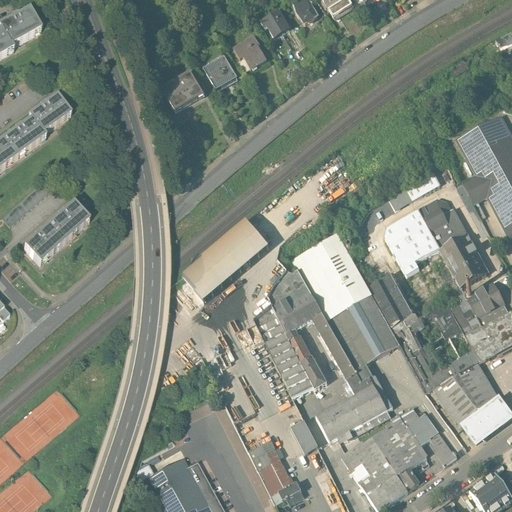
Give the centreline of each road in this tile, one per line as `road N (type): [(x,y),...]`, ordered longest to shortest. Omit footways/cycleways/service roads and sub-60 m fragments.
road 1 (residential): [(460,0),(338,77),(45,331)]
road 2 (secondary): [(126,120),(148,216),(151,277),(136,395),(99,511)]
road 3 (secondary): [(69,0),(126,120)]
road 4 (unclassified): [(406,511),(511,438)]
road 5 (secondary): [(126,120),(88,0)]
